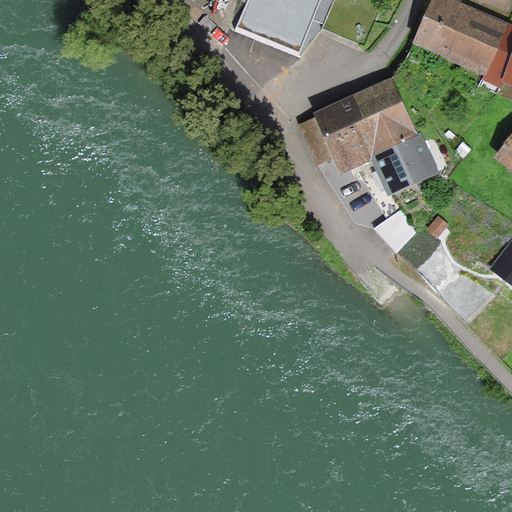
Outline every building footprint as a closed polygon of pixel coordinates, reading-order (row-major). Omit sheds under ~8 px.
[(359,45),(378,0),(377,0),(332,0),(320,28),(359,45)] [(444,0),(434,0),(414,49),(485,80),(506,25),(444,0)] [(511,27),(506,25),(485,80),(511,90),(511,27)] [(310,107),(339,178),(420,145),(391,74),(310,107)] [(511,147),(503,157),(511,164),(511,147)] [(403,213),(379,230),(396,254),(421,237),(403,213)] [(511,248),(498,266),(511,276),(511,248)]
